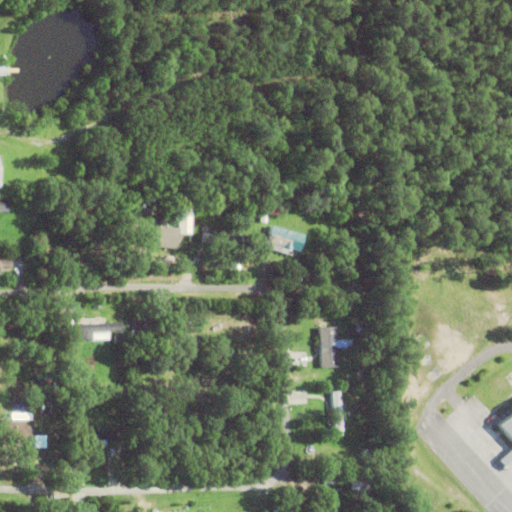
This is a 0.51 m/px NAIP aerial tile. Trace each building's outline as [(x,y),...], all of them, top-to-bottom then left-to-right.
[(59,197),(71,197),(72,205),(59,206),(59,197)] [(0,199),(7,199),(8,210),(0,210),(0,199)] [(265,201),(276,201),(276,212),(265,212),(265,201)] [(142,245),(143,223),(178,226),(176,247),(142,245)] [(287,247),(286,253),(269,248),(267,254),(261,252),(263,247),(262,246),(263,240),(265,241),(270,223),(303,233),(298,250),(287,247)] [(201,240),(201,231),(247,234),(246,243),(201,240)] [(70,240),(71,232),(105,233),(104,241),(70,240)] [(0,256),(10,256),(10,267),(0,267),(0,256)] [(146,348),(144,348),(144,341),(133,341),(133,316),(151,316),(151,347),(151,357),(146,357),(146,348)] [(75,322),(121,320),(121,330),(75,331),(75,322)] [(357,324),(369,323),(370,330),(368,330),(368,339),(358,340),(357,324)] [(345,338),(346,346),(336,346),(337,366),(320,367),(318,326),(335,325),(336,338),(345,338)] [(330,389),(339,388),(342,434),(333,435),(330,389)] [(49,396),(60,396),(60,412),(50,413),(49,396)] [(76,400),(83,399),(86,411),(78,413),(76,400)] [(511,467),(509,470),(499,459),(511,446),(511,439),(497,423),(511,409),(511,467)] [(0,442),(0,418),(31,418),(31,442),(0,442)] [(73,438),(74,428),(119,430),(118,439),(73,438)] [(350,481),(372,480),(373,489),(350,489),(350,481)] [(329,511),(328,504),(335,503),(337,511),(329,511)]
